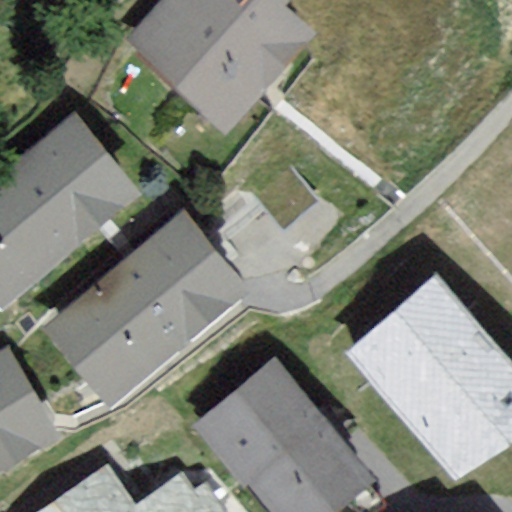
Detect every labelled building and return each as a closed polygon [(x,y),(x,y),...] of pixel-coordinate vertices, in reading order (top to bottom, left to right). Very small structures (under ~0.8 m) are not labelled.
[(297,0),(163,0),(123,45),(226,135),(325,24),(297,0)] [(70,105),(0,165),(0,299),(5,306),(142,187),(70,105)] [(40,327),(107,408),(251,290),(183,208),(40,327)] [(511,443),(511,371),(433,280),(349,353),(462,490),(511,443)] [(8,346),(0,350),(0,474),(62,439),(8,346)] [(194,425),(266,511),(336,511),(374,481),(273,360),(194,425)] [(210,511),(182,470),(134,503),(108,465),(38,511),(210,511)]
